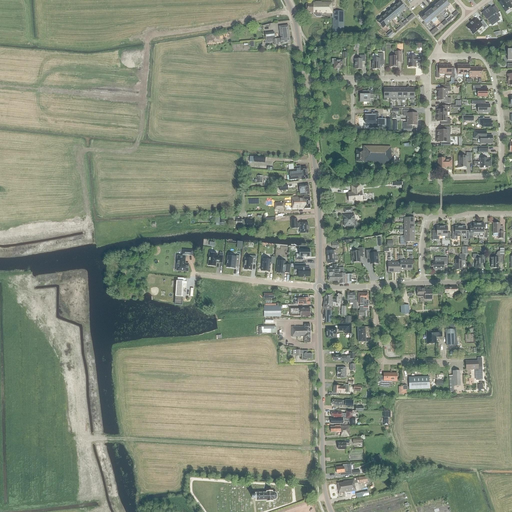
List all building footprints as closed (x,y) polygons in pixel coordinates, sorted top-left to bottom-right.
[(448,4),(450,3),(447,0),(446,1),(444,0),(441,0),(439,3),(444,9),(449,6),(448,4)] [(501,1),(499,2),(500,4),(505,12),(508,10),(509,9),(511,7),(511,8),(511,1),(511,0),(510,0),(508,2),(507,1),(507,0),(502,0),(501,1)] [(344,33),(344,12),(333,12),(333,6),(332,6),(332,2),(313,2),(313,4),(306,4),(306,13),(312,13),(312,15),(315,15),(316,17),(324,17),(320,17),(321,14),(332,14),(332,33),(344,33)] [(400,2),(395,6),(401,13),(405,9),(400,2)] [(444,9),(439,3),(434,6),(440,13),(443,11),(445,13),(446,12),(444,9)] [(396,16),(401,13),(395,6),(390,10),(396,16)] [(434,6),(430,10),(435,17),(437,19),(439,18),(437,16),(440,13),(434,6)] [(491,7),(482,14),(486,20),(487,19),(490,24),(494,21),(495,22),(499,19),(498,18),(500,16),(498,13),(499,12),(495,6),(492,8),(491,7)] [(386,14),(392,20),(396,16),(390,10),(386,14)] [(435,17),(430,10),(425,14),(431,21),(435,17)] [(456,10),(450,15),(453,19),(455,16),(459,13),(456,10)] [(386,14),(381,17),(387,24),(392,20),(386,14)] [(433,23),(431,21),(425,14),(420,18),(426,25),(429,23),(431,25),(433,23)] [(389,26),(387,24),(381,17),(377,21),(382,28),(385,26),(387,28),(389,26)] [(484,29),(487,26),(482,21),(480,23),(476,19),(472,23),(472,22),(472,23),(471,24),(470,24),(471,24),(467,28),(473,34),(482,26),(484,29)] [(274,39),(275,39),(274,32),(265,33),(266,40),(274,39)] [(401,62),(401,58),(401,52),(395,52),(395,57),(390,57),(390,67),(397,67),(397,62),(401,62)] [(372,69),(380,69),(380,60),(383,60),(383,54),(377,54),(377,58),(372,58),(372,69)] [(355,69),(362,69),(362,62),(365,62),(365,55),(359,55),(359,59),(355,59),(355,69)] [(408,56),(408,67),(416,67),(416,63),(417,63),(422,63),(422,57),(416,57),(416,56),(408,56)] [(334,64),(334,69),(343,69),(343,60),(336,60),(336,59),(332,59),(332,64),(333,64),(334,64)] [(445,74),(445,65),(439,65),(439,70),(436,70),(436,78),(439,78),(439,74),(445,74)] [(451,65),(445,65),(445,74),(445,76),(451,76),(451,78),(454,78),(454,70),(451,70),(451,65)] [(477,96),(487,96),(487,89),(480,89),(480,85),(472,85),(472,91),(477,91),(477,96)] [(437,92),(437,95),(447,95),(447,92),(450,92),(450,86),(444,86),(444,89),(437,89),(437,92)] [(360,95),(360,102),(369,102),(369,99),(373,99),(373,92),(362,92),(362,95),(360,95)] [(447,95),(437,95),(437,98),(437,101),(441,101),(442,103),(443,103),(443,104),(451,104),(451,98),(447,98),(447,95)] [(489,104),(479,104),(479,101),(471,101),(471,105),(478,105),(478,113),(489,113),(489,104)] [(437,110),(437,116),(447,116),(447,112),(450,112),(450,106),(443,106),(443,110),(437,110)] [(407,113),(407,119),(417,119),(417,113),(412,113),(412,110),(403,110),(403,113),(407,113)] [(365,121),(365,124),(370,124),(370,128),(378,128),(378,126),(385,126),(385,119),(378,119),(378,113),(374,113),(374,115),(365,115),(365,119),(365,120),(365,121)] [(447,119),(447,116),(437,116),(437,121),(443,121),(443,125),(450,125),(450,119),(447,119)] [(403,129),(403,132),(411,132),(411,129),(412,129),(411,129),(411,125),(417,125),(417,119),(407,119),(407,123),(403,123),(403,129)] [(489,119),(479,119),(479,125),(482,125),(482,127),(492,127),(492,121),(489,121),(489,119)] [(437,130),(437,136),(450,136),(450,127),(443,127),(443,130),(437,130)] [(486,132),(474,132),(474,138),(480,138),(480,144),(492,144),(492,136),(486,136),(486,132)] [(450,136),(437,136),(437,142),(443,142),(443,145),(450,145),(450,139),(450,136)] [(390,146),(363,146),(363,151),(357,151),(357,162),(368,162),(368,163),(391,163),(391,151),(390,151),(390,146)] [(457,168),(463,168),(463,167),(466,167),(466,160),(471,160),(471,153),(466,153),(466,156),(459,156),(459,168),(457,168)] [(451,166),(451,159),(445,159),(445,158),(441,158),(438,158),(438,168),(445,168),(445,166),(451,166)] [(474,162),(474,166),(480,166),(480,168),(487,168),(487,166),(491,166),(491,159),(487,159),(487,158),(480,158),(480,162),(474,162)] [(296,170),(288,170),(289,175),(307,173),(306,167),(300,168),(300,166),(296,167),(296,170)] [(299,186),(300,191),(301,196),(309,195),(309,190),(308,185),(299,186)] [(361,200),(361,192),(359,192),(359,186),(352,187),(352,193),(348,193),(349,201),(361,200)] [(304,197),(293,197),(293,201),(292,201),(292,209),(300,209),(304,209),(311,209),(310,198),(304,198),(304,197)] [(353,214),(343,215),(344,225),(349,225),(349,227),(357,226),(356,220),(354,220),(353,214)] [(299,223),(297,223),(297,219),(291,220),(291,229),(298,229),(298,228),(300,228),(300,234),(308,233),(308,229),(309,229),(309,227),(308,227),(308,222),(299,223)] [(254,221),(236,220),(236,224),(241,224),(241,229),(250,229),(250,227),(254,227),(254,221)] [(473,223),(473,225),(469,225),(470,236),(478,236),(478,233),(478,223),(473,223)] [(484,223),(478,223),(478,233),(478,236),(478,238),(484,238),(488,238),(487,231),(484,231),(484,223)] [(500,223),(493,223),(493,236),(498,236),(498,238),(503,238),(503,231),(500,231),(500,223)] [(442,236),(442,226),(436,226),(436,233),(432,233),(432,240),(438,240),(439,236),(442,236)] [(447,226),(442,226),(442,236),(445,236),(445,239),(450,239),(450,233),(447,233),(447,226)] [(460,236),(460,226),(455,226),(455,234),(452,234),(452,240),(457,240),(457,236),(460,236)] [(460,226),(460,236),(464,236),(464,239),(469,239),(469,233),(466,233),(466,226),(460,226)] [(414,242),(414,236),(404,236),(400,236),(400,245),(407,245),(407,242),(414,242)] [(351,252),(352,263),(360,262),(360,257),(363,257),(362,248),(354,248),(354,252),(351,252)] [(491,268),(498,268),(498,263),(499,262),(503,262),(503,255),(504,255),(504,249),(502,249),(499,252),(498,252),(497,253),(496,254),(493,258),(491,258),(491,268)] [(296,254),(296,260),(303,260),(303,257),(310,257),(310,250),(299,250),(299,254),(296,254)] [(374,250),(366,250),(366,259),(370,259),(370,264),(378,264),(377,253),(375,253),(374,250)] [(337,257),(337,251),(334,251),(327,251),(327,264),(334,263),(334,261),(338,260),(338,257),(337,257)] [(208,265),(215,266),(216,262),(222,263),(223,256),(222,256),(219,256),(217,256),(217,254),(209,253),(208,265)] [(454,264),(454,270),(462,270),(462,261),(465,261),(465,257),(467,257),(467,254),(462,254),(459,254),(459,260),(455,260),(455,264),(454,264)] [(485,256),(479,256),(478,254),(473,254),(473,257),(473,258),(473,259),(475,259),(475,268),(482,268),(482,262),(485,262),(485,256)] [(185,257),(178,256),(177,270),(187,271),(188,264),(184,264),(185,257)] [(228,256),(227,267),(234,268),(235,267),(235,266),(239,266),(240,256),(235,256),(235,257),(228,256)] [(256,257),(250,256),(250,259),(245,258),(244,269),(251,270),(252,263),(255,263),(256,257)] [(271,260),(263,259),(261,271),(262,271),(269,272),(270,272),(271,264),(274,264),(275,257),(271,257),(271,260)] [(441,258),(435,258),(435,262),(433,262),(433,269),(437,269),(439,269),(439,270),(444,270),(444,265),(447,265),(447,258),(441,258)] [(277,264),(276,273),(282,273),(284,274),(284,273),(285,262),(281,261),(278,261),(277,264)] [(295,264),(295,271),(298,271),(298,277),(303,277),(310,277),(310,269),(305,269),(305,264),(303,264),(295,264)] [(339,284),(351,283),(351,282),(351,280),(351,274),(345,274),(345,273),(334,274),(334,273),(328,273),(329,281),(334,281),(335,282),(339,282),(339,284)] [(187,282),(176,281),(176,286),(177,286),(176,303),(182,303),(182,305),(183,288),(186,288),(187,282)] [(425,290),(425,289),(417,289),(417,296),(425,296),(425,300),(432,300),(432,290),(425,290)] [(354,303),(354,309),(356,309),(356,300),(355,300),(355,293),(348,293),(348,300),(350,301),(350,302),(350,303),(354,303)] [(342,294),(338,294),(337,296),(336,296),(336,300),(332,300),(332,303),(341,303),(342,294)] [(281,317),(281,307),(263,307),(263,317),(281,317)] [(309,308),(290,309),(290,316),(301,316),(301,317),(309,316),(310,315),(310,314),(309,313),(309,308)] [(344,324),(339,324),(339,331),(345,331),(345,334),(351,334),(351,324),(344,324)] [(305,327),(292,327),(292,337),(304,337),(304,343),(310,343),(310,333),(311,333),(311,330),(310,330),(310,325),(305,325),(305,327)] [(370,327),(358,328),(358,342),(371,342),(370,327)] [(336,329),(327,329),(327,339),(337,339),(336,329)] [(427,344),(436,344),(436,339),(435,339),(435,336),(442,336),(442,337),(442,329),(432,329),(432,332),(426,332),(427,344)] [(456,330),(446,330),(446,345),(456,345),(456,330)] [(301,354),(302,354),(302,360),(307,360),(307,359),(312,359),(312,353),(308,353),(308,351),(300,351),(300,350),(296,350),(296,356),(301,356),(301,354)] [(338,356),(334,356),(334,361),(338,361),(344,361),(344,363),(352,363),(352,359),(355,359),(355,353),(350,353),(350,357),(341,357),(341,356),(338,356)] [(478,361),(466,362),(466,370),(476,369),(476,381),(480,381),(480,380),(483,380),(482,358),(478,359),(478,361)] [(346,368),(338,368),(338,378),(346,378),(346,368)] [(454,392),(454,386),(461,386),(460,371),(453,371),(453,377),(449,377),(450,392),(454,392)] [(392,381),(397,381),(397,373),(384,374),(384,376),(380,376),(380,387),(389,387),(388,383),(392,383),(392,381)] [(403,390),(409,390),(429,389),(429,377),(409,378),(409,388),(407,388),(407,387),(406,386),(404,386),(403,387),(403,390)] [(344,387),(334,386),(334,389),(334,390),(334,391),(334,393),(343,393),(343,391),(348,392),(348,385),(344,385),(344,387)] [(330,427),(331,432),(336,432),(336,433),(341,432),(341,437),(349,436),(348,425),(340,426),(335,426),(335,427),(330,427)] [(344,467),(336,467),(336,473),(340,473),(341,475),(350,474),(351,475),(352,475),(352,471),(350,472),(350,465),(351,465),(343,466),(344,467)] [(339,493),(339,494),(339,495),(339,496),(340,496),(345,496),(345,493),(356,491),(354,480),(343,481),(343,482),(337,483),(339,493)] [(267,493),(255,493),(255,495),(252,495),(252,499),(255,499),(255,500),(267,500),(267,502),(273,502),(273,500),(276,500),(277,498),(277,495),(275,493),(273,493),(273,492),(267,492),(267,493)]
